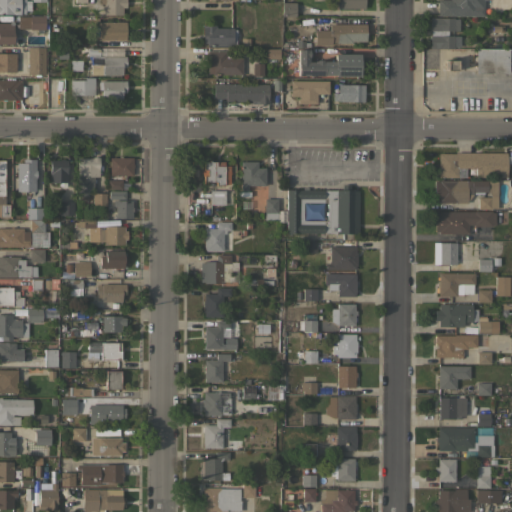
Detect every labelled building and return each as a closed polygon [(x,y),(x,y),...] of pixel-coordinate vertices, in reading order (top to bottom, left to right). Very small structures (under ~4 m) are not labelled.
[(0,13),(0,0),(31,0),(31,9),(25,9),(25,13),(0,13)] [(126,0),(126,7),(122,7),(122,14),(103,14),(103,3),(100,3),(100,0),(126,0)] [(336,8),(336,2),(331,2),(331,0),(364,0),(364,8),(336,8)] [(483,0),(483,14),(492,14),(492,17),(483,17),(483,15),(437,15),(437,0),(483,0)] [(295,2),(295,16),(281,15),(281,2),(295,2)] [(17,16),(30,16),(30,15),(44,15),(44,28),(29,29),(29,27),(18,28),(17,16)] [(429,35),(430,35),(430,30),(429,30),(429,17),(453,17),(453,18),(459,18),(459,30),(447,30),(447,35),(453,35),(453,48),(429,48),(429,35)] [(125,21),(125,39),(98,39),(97,21),(125,21)] [(0,43),(0,22),(13,22),(13,43),(0,43)] [(365,41),(351,41),(351,42),(335,43),(335,42),(331,42),(331,45),(314,45),(314,30),(329,29),(329,23),(365,23),(365,41)] [(503,32),(491,32),(491,31),(486,31),(486,26),(490,26),(490,23),(496,23),(496,25),(503,25),(503,32)] [(202,25),(215,25),(215,27),(232,28),(232,29),(236,29),(236,44),(231,44),(231,46),(206,46),(206,43),(202,43),(202,25)] [(27,46),(44,46),(45,74),(28,74),(27,46)] [(125,67),(121,67),(121,74),(90,74),(90,64),(91,64),(91,56),(88,56),(88,55),(86,55),(86,47),(88,47),(123,47),(123,56),(125,56),(125,67)] [(265,48),(278,48),(278,58),(265,58),(265,48)] [(475,48),(508,48),(508,49),(511,49),(511,56),(508,56),(508,73),(475,73),(475,48)] [(311,49),(311,61),(314,61),(315,61),(315,59),(322,59),(322,61),(323,61),(334,61),(334,53),(359,53),(359,55),(360,56),(360,61),(358,62),(358,67),(360,69),(360,73),(359,74),(359,76),(323,76),(323,74),(297,74),(297,49),(311,49)] [(225,51),(225,57),(242,57),(242,74),(211,74),(211,73),(207,73),(207,51),(225,51)] [(0,71),(0,52),(15,53),(15,71),(0,71)] [(455,60),(455,70),(444,70),(444,69),(442,69),(442,61),(445,61),(445,60),(455,60)] [(252,63),(263,63),(263,75),(252,75),(252,63)] [(69,79),(84,79),(84,77),(94,77),(94,94),(69,95),(69,79)] [(0,79),(21,79),(21,80),(25,80),(25,90),(21,90),(21,99),(13,99),(13,102),(1,102),(1,99),(0,99),(0,79)] [(125,80),(125,92),(121,92),(121,99),(101,99),(101,89),(98,89),(98,81),(101,81),(101,80),(125,80)] [(328,80),(328,94),(316,94),(316,103),(297,103),(297,96),(290,96),(290,80),(328,80)] [(267,103),(251,103),(251,101),(225,100),(225,98),(212,98),(213,83),(268,84),(267,103)] [(364,84),(364,101),(332,100),(332,92),(337,92),(337,84),(364,84)] [(455,153),(455,152),(506,153),(506,156),(511,156),(511,163),(506,163),(506,177),(475,177),(475,168),(466,167),(466,177),(438,177),(438,153),(455,153)] [(92,157),(96,156),(97,157),(98,157),(98,176),(94,176),(94,181),(93,182),(93,188),(90,188),(87,191),(87,200),(77,200),(77,196),(77,157),(92,157)] [(132,157),(132,164),(133,164),(133,167),(132,167),(132,175),(109,175),(109,157),(132,157)] [(35,170),(36,170),(36,177),(35,177),(35,185),(35,190),(17,190),(17,184),(16,184),(16,162),(23,162),(23,159),(35,159),(35,170)] [(66,182),(49,182),(49,159),(66,159),(66,182)] [(224,161),(224,166),(229,166),(229,171),(230,171),(230,174),(229,174),(229,183),(224,183),(224,185),(215,185),(215,182),(203,182),(203,175),(202,175),(202,169),(203,169),(203,161),(224,161)] [(240,161),(257,161),(257,167),(265,167),(265,185),(247,185),(247,190),(240,190),(240,161)] [(121,180),(121,189),(108,189),(108,180),(121,180)] [(487,180),(487,181),(496,181),(497,208),(491,208),(491,209),(477,209),(477,196),(490,196),(487,191),(472,191),(472,194),(467,202),(439,202),(439,194),(434,194),(434,183),(439,183),(439,180),(487,180)] [(286,233),(286,189),(302,189),(302,187),(308,187),(308,189),(341,189),(341,184),(350,184),(350,189),(355,189),(355,190),(358,190),(358,233),(335,233),(329,233),(286,233)] [(125,198),(108,198),(108,190),(125,190),(125,198)] [(209,204),(209,190),(225,190),(225,204),(209,204)] [(105,193),(105,205),(92,205),(92,193),(105,193)] [(277,198),(277,219),(264,219),(264,198),(277,198)] [(126,200),(132,200),(131,218),(115,218),(115,205),(113,205),(113,199),(126,199),(126,200)] [(73,201),(73,214),(58,215),(58,201),(73,201)] [(0,204),(9,204),(9,216),(0,216),(0,204)] [(26,207),(41,207),(42,218),(27,218),(26,207)] [(473,211),(473,210),(491,211),(491,212),(495,212),(494,225),(491,225),(491,226),(473,226),(473,224),(468,224),(467,234),(439,233),(439,231),(434,231),(434,213),(438,213),(438,211),(473,211)] [(0,227),(10,227),(10,226),(12,226),(12,228),(22,227),(22,230),(29,230),(29,219),(44,219),(44,220),(50,220),(50,231),(48,231),(48,246),(29,247),(29,246),(0,246),(0,227)] [(73,227),(73,221),(77,221),(77,220),(83,221),(83,219),(94,220),(93,226),(97,226),(97,225),(104,225),(108,225),(124,226),(124,231),(127,231),(127,238),(124,238),(124,244),(104,243),(104,241),(87,241),(87,227),(73,227)] [(230,221),(230,230),(225,230),(225,233),(222,233),(222,251),(203,251),(203,227),(216,227),(216,221),(230,221)] [(316,240),(316,251),(303,252),(302,241),(316,240)] [(465,242),(465,262),(456,262),(456,264),(432,264),(432,242),(465,242)] [(355,246),(355,252),(356,252),(356,269),(324,269),(324,263),(329,263),(329,246),(355,246)] [(43,249),(43,261),(29,261),(29,249),(43,249)] [(123,250),(123,255),(127,255),(127,264),(123,264),(123,268),(100,268),(100,256),(105,256),(105,250),(123,250)] [(230,255),(230,262),(237,262),(237,282),(221,281),(221,283),(204,283),(204,281),(200,281),(200,262),(204,262),(204,261),(216,261),(216,255),(230,255)] [(0,256),(19,256),(19,259),(24,259),(24,265),(30,265),(30,266),(36,266),(36,276),(29,276),(0,276),(0,256)] [(490,259),(489,271),(477,271),(477,258),(490,259)] [(89,261),(89,276),(73,276),(73,261),(89,261)] [(473,284),(472,284),(472,294),(456,294),(456,295),(437,295),(437,293),(437,292),(435,292),(435,287),(437,287),(437,272),(474,273),(473,284)] [(355,273),(355,282),(355,292),(355,296),(336,296),(336,290),(328,290),(328,285),(323,285),(324,273),(355,273)] [(494,276),(508,276),(508,295),(494,295),(494,276)] [(30,289),(30,280),(39,279),(39,289),(30,289)] [(81,295),(68,295),(68,279),(81,279),(81,295)] [(96,286),(95,286),(95,284),(97,284),(101,284),(101,283),(105,283),(113,283),(125,283),(125,294),(121,294),(121,301),(101,301),(101,297),(96,297),(96,294),(94,294),(93,286),(96,286)] [(0,305),(0,287),(12,287),(12,288),(15,288),(14,291),(18,291),(18,297),(22,297),(22,305),(0,305)] [(230,287),(230,295),(222,295),(222,316),(203,316),(203,312),(202,312),(202,300),(203,300),(203,293),(216,293),(216,287),(230,287)] [(315,288),(315,300),(302,300),(302,288),(315,288)] [(490,289),(490,302),(476,301),(476,289),(490,289)] [(354,303),(354,310),(356,310),(356,315),(354,315),(354,325),(336,325),(336,324),(330,321),(330,308),(337,308),(337,303),(354,303)] [(471,304),(471,321),(463,321),(462,326),(438,326),(438,320),(434,320),(434,310),(438,310),(438,303),(471,304)] [(41,308),(41,322),(26,322),(26,308),(41,308)] [(0,314),(12,314),(11,319),(21,319),(21,322),(27,322),(27,336),(11,336),(11,340),(1,340),(1,336),(0,336),(0,314)] [(121,315),(121,317),(124,317),(125,320),(125,322),(124,325),(121,325),(121,331),(102,332),(101,315),(121,315)] [(298,320),(302,320),(315,319),(315,331),(302,331),(302,329),(298,329),(298,320)] [(228,327),(221,327),(221,343),(224,343),(224,337),(227,337),(232,337),(232,338),(235,338),(235,349),(203,348),(203,326),(215,327),(215,320),(228,320),(228,327)] [(489,320),(495,320),(495,332),(489,332),(489,333),(476,333),(476,320),(489,320)] [(355,333),(355,341),(355,353),(355,357),(335,357),(335,354),(331,354),(331,345),(336,345),(336,333),(355,333)] [(488,347),(466,347),(466,349),(462,349),(462,357),(454,357),(454,356),(434,356),(435,347),(436,347),(436,345),(434,345),(434,335),(454,335),(454,334),(488,335),(488,347)] [(0,360),(0,342),(15,342),(14,349),(22,349),(22,360),(0,360)] [(120,359),(100,359),(100,351),(97,351),(97,360),(86,360),(86,351),(87,351),(87,342),(120,342),(120,359)] [(56,366),(44,366),(44,349),(56,349),(56,366)] [(316,350),(315,363),(302,363),(302,350),(316,350)] [(60,367),(59,351),(74,351),(74,367),(60,367)] [(489,351),(489,364),(476,364),(476,351),(489,351)] [(229,353),(229,361),(221,360),(221,382),(203,381),(203,359),(216,359),(216,353),(229,353)] [(354,365),(354,372),(356,372),(356,377),(354,376),(354,387),(336,387),(336,365),(354,365)] [(469,378),(455,378),(455,388),(437,388),(437,365),(469,366),(469,378)] [(0,369),(17,369),(16,392),(0,392),(0,369)] [(45,379),(45,370),(53,370),(53,379),(45,379)] [(120,370),(120,388),(105,389),(105,371),(120,370)] [(315,382),(315,393),(302,393),(302,390),(300,390),(300,382),(315,382)] [(489,382),(489,395),(476,395),(476,393),(475,393),(475,384),(476,384),(476,382),(489,382)] [(91,395),(81,395),(63,395),(63,386),(82,387),(82,388),(91,388),(91,395)] [(253,399),(241,398),(241,386),(253,387),(253,399)] [(201,414),(201,398),(203,398),(203,391),(228,392),(228,397),(229,397),(228,415),(201,414)] [(354,395),(354,402),(355,402),(355,414),(354,414),(354,419),(335,419),(335,418),(333,418),(325,414),(324,408),(328,403),(328,396),(335,397),(335,395),(354,395)] [(0,424),(0,397),(1,397),(1,398),(31,399),(31,415),(12,414),(12,416),(19,416),(19,425),(0,424)] [(465,397),(465,415),(460,415),(460,419),(438,418),(438,397),(465,397)] [(60,398),(75,398),(74,414),(60,413),(60,398)] [(121,404),(121,408),(124,408),(124,417),(121,418),(121,420),(103,420),(103,423),(88,423),(88,405),(121,404)] [(488,407),(488,413),(489,413),(489,426),(476,426),(476,413),(478,413),(478,407),(488,407)] [(315,413),(315,424),(301,424),(301,412),(315,413)] [(221,447),(202,447),(202,431),(202,424),(214,424),(214,418),(229,418),(229,427),(221,427),(221,447)] [(354,426),(354,432),(355,432),(355,446),(354,446),(354,450),(335,450),(335,443),(330,443),(330,434),(335,434),(335,426),(354,426)] [(84,427),(84,441),(71,441),(71,427),(84,427)] [(472,442),(476,442),(476,435),(492,435),(492,445),(492,456),(475,456),(475,450),(454,450),(454,451),(449,451),(449,450),(437,450),(437,447),(436,447),(436,441),(436,436),(437,436),(437,427),(472,428),(472,442)] [(49,429),(49,445),(34,444),(34,428),(49,429)] [(0,432),(9,432),(10,445),(14,445),(14,455),(0,455),(0,432)] [(120,437),(120,442),(124,442),(124,451),(120,451),(120,455),(90,455),(90,437),(120,437)] [(315,443),(315,456),(301,456),(301,443),(315,443)] [(229,451),(228,459),(221,459),(220,480),(202,480),(203,458),(214,458),(214,451),(229,451)] [(32,477),(32,458),(41,458),(40,472),(46,472),(46,477),(32,477)] [(353,458),(353,480),(335,480),(335,458),(353,458)] [(454,458),(454,481),(437,481),(437,472),(434,472),(434,467),(437,467),(437,458),(454,458)] [(12,482),(0,481),(0,461),(12,461),(12,470),(18,470),(18,478),(12,478),(12,482)] [(121,464),(121,482),(100,482),(100,483),(99,483),(99,485),(79,484),(80,469),(76,469),(76,464),(121,464)] [(488,465),(488,487),(475,487),(475,476),(474,476),(474,465),(488,465)] [(19,467),(29,467),(29,477),(19,477),(19,467)] [(74,472),(74,485),(60,486),(60,472),(74,472)] [(315,474),(314,486),(301,486),(301,474),(315,474)] [(56,509),(38,509),(38,488),(39,488),(39,483),(56,483),(56,509)] [(241,483),(253,483),(253,497),(241,497),(241,483)] [(202,511),(202,507),(200,507),(200,494),(201,494),(201,487),(219,487),(219,488),(238,488),(239,500),(240,511),(230,511),(230,510),(224,510),(224,511),(202,511)] [(314,488),(314,501),(302,501),(302,488),(314,488)] [(0,508),(0,489),(15,489),(15,497),(12,497),(12,508),(0,508)] [(121,489),(121,497),(124,497),(124,506),(121,506),(121,509),(97,509),(97,511),(82,511),(82,489),(121,489)] [(353,489),(353,500),(355,500),(355,505),(353,505),(353,511),(343,511),(344,511),(319,511),(319,499),(323,498),(323,489),(353,489)] [(454,490),(454,489),(465,489),(465,499),(468,499),(468,511),(437,511),(437,504),(435,504),(435,499),(437,499),(437,489),(454,490)] [(500,490),(499,503),(475,502),(475,489),(500,490)]
